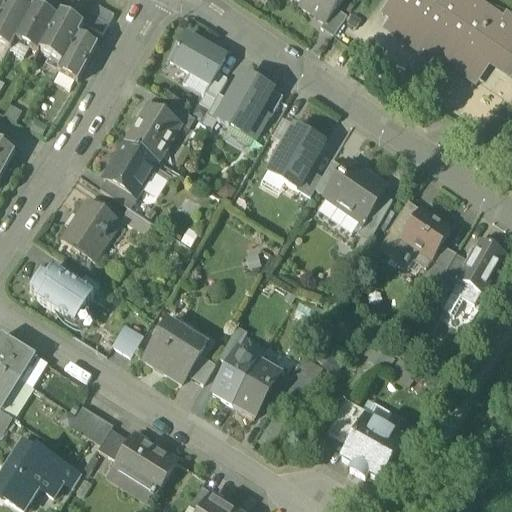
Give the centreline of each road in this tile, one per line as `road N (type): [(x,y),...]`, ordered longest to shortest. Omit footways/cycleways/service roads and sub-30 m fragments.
road 1 (residential): [(182,0),(314,82),(511,224)]
road 2 (residential): [(0,324),(314,511)]
road 3 (residential): [(168,0),(0,247)]
